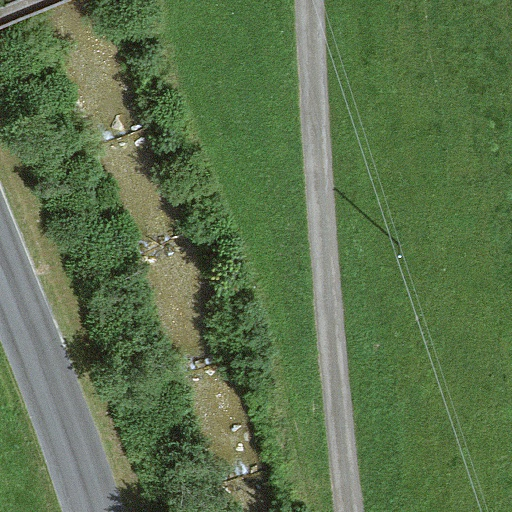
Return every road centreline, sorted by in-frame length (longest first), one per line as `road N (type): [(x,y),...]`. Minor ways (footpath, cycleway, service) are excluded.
road 1 (track): [(309,0),(348,511)]
road 2 (tertiary): [(0,257),(91,511)]
